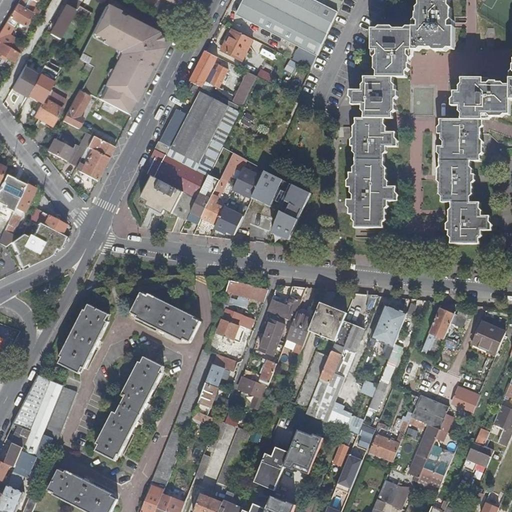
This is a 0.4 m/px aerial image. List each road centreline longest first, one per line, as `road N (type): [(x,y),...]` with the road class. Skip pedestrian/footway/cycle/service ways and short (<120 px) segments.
road 1 (secondary): [(93,234),(212,0)]
road 2 (residential): [(511,288),(281,264)]
road 3 (residential): [(281,264),(93,234)]
road 4 (residential): [(222,418),(281,264)]
road 5 (unknown): [(204,252),(207,328),(177,399)]
road 6 (residential): [(93,234),(0,122)]
